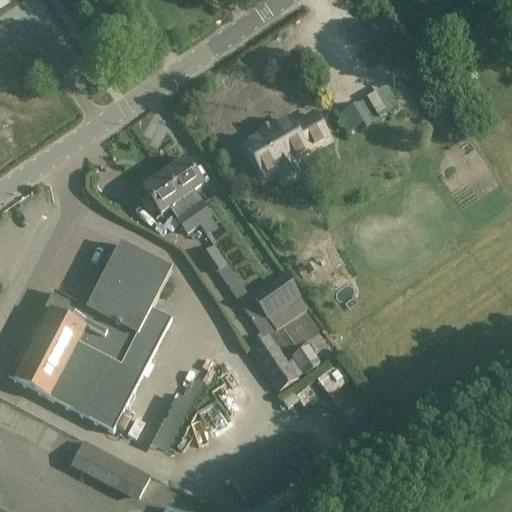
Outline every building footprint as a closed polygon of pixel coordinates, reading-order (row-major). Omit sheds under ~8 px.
[(0,0),(0,40),(20,29),(4,0),(0,0)] [(491,21),(453,45),(464,62),(502,38),(491,21)] [(441,94),(455,84),(464,78),(455,66),(447,71),(444,66),(430,76),(441,94)] [(338,118),(348,135),(364,125),(354,109),(338,118)] [(273,134),(247,149),(264,179),(306,155),(308,158),(330,145),(320,128),(298,140),(289,124),(273,133),(273,134)] [(460,137),(453,127),(443,134),(450,144),(460,137)] [(173,173),(165,178),(200,228),(206,236),(216,230),(210,220),(193,195),(203,188),(186,163),(185,164),(182,159),(169,168),(173,173)] [(165,178),(143,193),(160,217),(169,211),(176,222),(175,223),(186,238),(200,228),(165,178)] [(121,247),(87,312),(54,295),(46,311),(51,314),(14,385),(114,437),(173,323),(153,313),(173,274),(121,247)] [(284,278),(253,299),(268,321),(299,301),(284,278)] [(269,339),(249,352),(280,397),(299,383),(298,381),(302,378),(293,364),(288,367),(269,339)] [(309,348),(292,360),(304,378),(321,367),(309,348)] [(233,388),(244,382),(235,365),(224,370),(233,388)] [(227,403),(236,394),(225,383),(216,392),(227,403)] [(350,445),(350,428),(333,428),(333,446),(350,445)] [(64,461),(75,442),(60,434),(49,453),(64,461)] [(155,479),(79,443),(73,457),(82,461),(77,471),(143,503),(155,479)] [(282,445),(228,480),(246,506),(299,470),(282,445)] [(0,479),(29,490),(35,471),(0,459),(0,479)]
